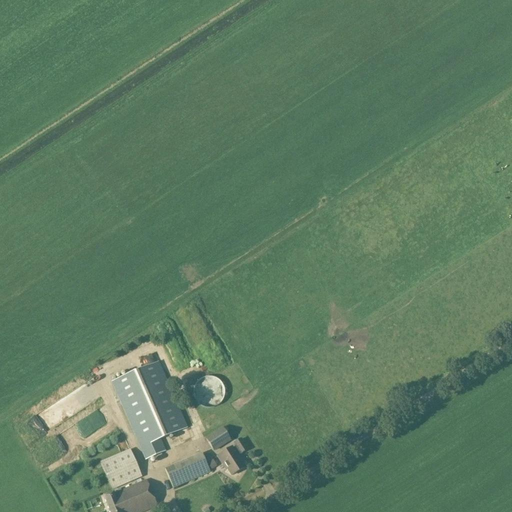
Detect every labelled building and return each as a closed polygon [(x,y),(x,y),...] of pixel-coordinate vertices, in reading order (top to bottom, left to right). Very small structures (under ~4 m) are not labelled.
[(162,441),(188,428),(159,362),(112,382),(146,461),(166,452),(162,441)] [(217,375),(195,383),(203,406),(225,398),(217,375)] [(214,452),(231,441),(222,427),(205,438),(214,452)] [(235,447),(233,449),(232,448),(218,457),(222,464),(223,463),(232,477),(245,468),(237,456),(248,449),(241,439),(233,444),(235,447)] [(142,477),(130,450),(100,462),(112,490),(142,477)] [(208,454),(203,457),(202,453),(165,470),(173,489),(210,473),(207,464),(212,461),(208,454)] [(114,494),(114,493),(103,497),(109,511),(143,511),(157,506),(146,481),(114,494)]
